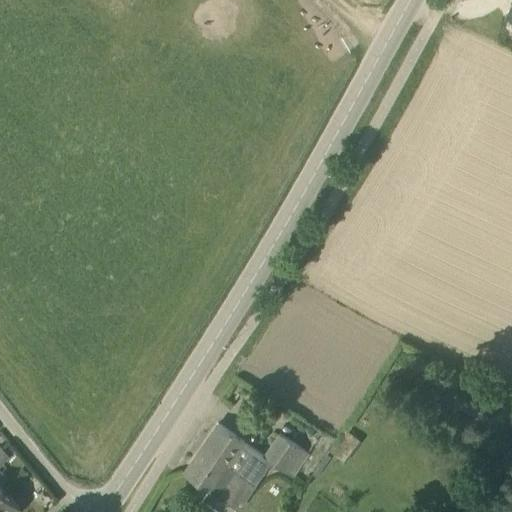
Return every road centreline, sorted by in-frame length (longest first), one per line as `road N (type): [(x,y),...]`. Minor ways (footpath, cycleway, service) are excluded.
road 1 (tertiary): [(103,511),(257,274),(410,0)]
road 2 (unclassified): [(81,511),(0,416)]
